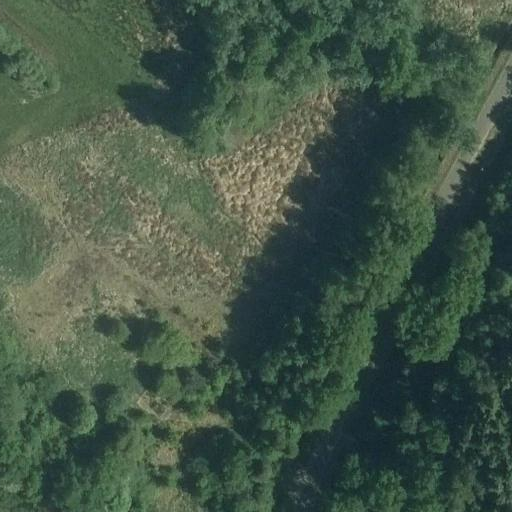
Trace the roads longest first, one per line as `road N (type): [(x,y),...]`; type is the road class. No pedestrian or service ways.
road 1 (unclassified): [(299,511),(378,314),(511,68)]
road 2 (track): [(333,420),(452,511)]
